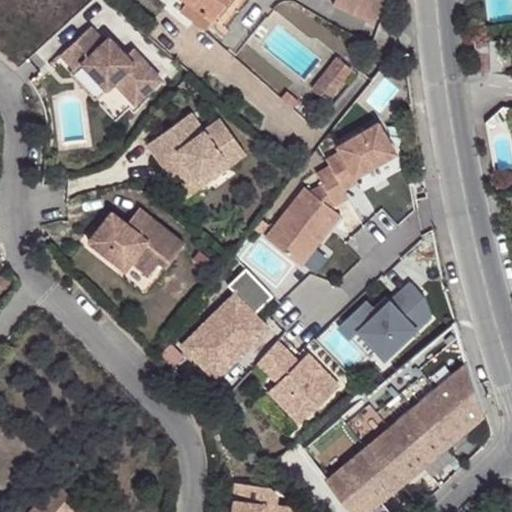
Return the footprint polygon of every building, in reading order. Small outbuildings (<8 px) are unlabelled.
[(188,0),(183,9),(211,28),(229,0),(188,0)] [(340,0),(338,5),(376,22),(384,3),(377,0),(340,0)] [(103,43),(89,28),(60,56),(75,71),(81,65),(105,91),(113,83),(134,105),(160,80),(139,57),(132,64),(126,57),(108,38),(103,43)] [(506,33),(493,34),(497,66),(510,64),(506,33)] [(132,64),(139,57),(132,50),(126,57),(132,64)] [(356,70),(341,58),(316,90),(331,102),(356,70)] [(75,71),(70,76),(94,101),(99,96),(105,91),(81,65),(75,71)] [(301,100),(289,91),(283,98),(294,108),(301,100)] [(147,146),(160,164),(165,161),(170,168),(166,172),(176,186),(194,174),(199,180),(210,172),(214,177),(245,155),(220,120),(203,132),(190,114),(147,146)] [(311,191),(306,187),(266,237),(301,265),(341,215),(331,207),(348,198),(344,190),(358,182),(355,177),(396,152),(378,123),(338,146),(340,152),(327,159),(330,166),(316,173),(323,184),(311,191)] [(160,164),(166,172),(170,168),(165,161),(160,164)] [(194,174),(176,186),(185,198),(214,177),(210,172),(199,180),(194,174)] [(501,176),(503,185),(511,182),(511,177),(511,174),(501,176)] [(426,180),(414,182),(417,199),(430,196),(426,180)] [(165,268),(183,244),(138,209),(125,225),(110,213),(107,217),(96,231),(87,243),(123,271),(130,262),(147,276),(158,263),(165,268)] [(96,231),(107,217),(102,213),(91,227),(96,231)] [(181,345),(206,368),(234,341),(245,351),(269,327),(255,313),(273,295),(246,268),(229,284),(235,292),(181,345)] [(426,298),(413,283),(393,302),(379,315),(376,311),(367,302),(340,326),(352,339),(361,331),(387,359),(435,315),(426,298)] [(376,311),(379,315),(393,302),(389,298),(376,311)] [(366,511),(488,415),(458,322),(369,394),(348,411),(302,448),(355,511),(366,511)] [(234,341),(206,368),(216,379),(245,351),(234,341)] [(257,363),(269,376),(289,355),(277,341),(257,363)] [(277,384),(270,391),(300,424),(340,385),(308,353),(298,363),(277,384)] [(269,376),(277,384),(298,363),(289,355),(269,376)] [(344,406),(348,411),(369,394),(364,389),(344,406)] [(492,427),(488,415),(366,511),(392,511),(489,435),(492,427)] [(85,511),(86,511),(81,507),(83,504),(70,492),(82,476),(70,466),(32,511),(85,511)] [(266,485),(235,482),(232,500),(240,501),(239,511),(230,510),(230,511),(292,511),(288,507),(273,505),(275,494),(266,485)] [(240,501),(232,500),(230,510),(239,511),(240,501)]
